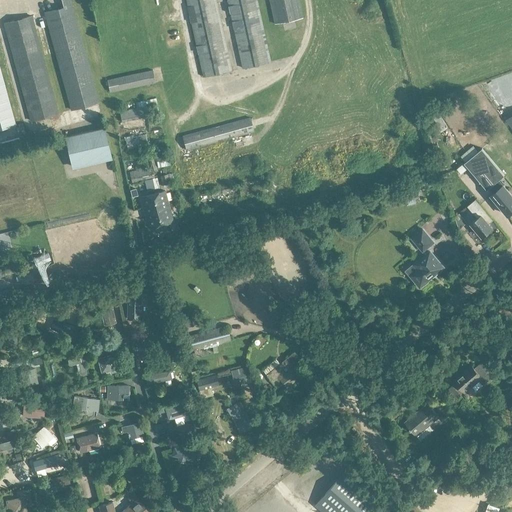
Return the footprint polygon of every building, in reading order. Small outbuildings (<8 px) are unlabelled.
[(61,0),(64,6),(44,12),(71,110),(99,102),(71,0),(61,0)] [(186,0),(203,75),(232,69),(216,0),(186,0)] [(227,0),(242,67),(271,60),(259,5),(257,0),(227,0)] [(269,0),(271,9),(274,23),(303,17),(299,0),(269,0)] [(32,15),(4,23),(30,121),(59,113),(32,15)] [(0,64),(0,129),(16,125),(0,64)] [(153,69),(107,79),(110,92),(156,82),(153,69)] [(144,106),(145,111),(151,110),(151,113),(156,113),(154,101),(137,104),(138,107),(144,106)] [(506,101),(498,107),(511,127),(511,106),(511,108),(506,101)] [(144,106),(138,107),(120,111),(122,122),(146,117),(145,111),(144,106)] [(250,117),(182,136),(186,150),(254,131),(250,117)] [(73,166),(111,158),(105,130),(67,139),(73,166)] [(139,135),(129,137),(125,138),(128,149),(148,144),(145,134),(140,135),(139,135)] [(482,148),(477,152),(465,162),(469,167),(487,189),(489,188),(499,179),(505,175),(490,157),(482,148)] [(132,182),(155,177),(154,172),(156,171),(154,158),(151,158),(152,165),(129,170),(132,182)] [(172,173),(161,175),(162,185),(174,182),(172,173)] [(157,189),(155,178),(145,180),(147,191),(157,189)] [(499,179),(489,188),(493,193),(504,184),(499,179)] [(511,194),(504,184),(493,193),(491,195),(508,215),(511,211),(511,194)] [(138,195),(136,188),(130,190),(132,197),(138,195)] [(416,203),(413,189),(404,191),(407,205),(416,203)] [(165,190),(142,197),(148,219),(146,220),(147,226),(149,225),(150,228),(173,221),(165,190)] [(486,213),(476,200),(468,207),(478,218),(472,223),(482,236),(492,227),(491,226),(495,223),(486,213)] [(460,213),(455,217),(456,220),(465,229),(470,225),(460,213)] [(434,242),(423,229),(412,238),(423,251),(434,242)] [(412,255),(416,251),(408,242),(404,246),(412,255)] [(443,267),(430,251),(415,264),(419,269),(411,275),(420,286),(423,284),(424,285),(429,281),(428,279),(443,267)] [(37,266),(51,260),(48,253),(34,259),(37,266)] [(0,299),(11,296),(9,290),(0,292),(0,299)] [(141,295),(133,295),(127,295),(127,319),(140,319),(141,295)] [(102,315),(102,318),(104,325),(116,323),(110,301),(99,304),(102,315)] [(81,327),(56,317),(52,327),(77,337),(81,327)] [(227,325),(188,335),(192,350),(231,340),(227,325)] [(16,329),(2,329),(3,344),(17,343),(16,329)] [(334,331),(323,341),(329,349),(341,339),(334,331)] [(146,359),(142,334),(134,335),(138,360),(146,359)] [(265,358),(270,355),(267,349),(261,353),(265,358)] [(295,353),(267,375),(278,388),(283,383),(287,388),(303,375),(296,367),(302,362),(295,353)] [(83,355),(68,359),(69,365),(79,362),(83,375),(88,374),(83,355)] [(109,356),(98,359),(100,364),(98,365),(99,367),(100,367),(102,372),(110,370),(111,373),(118,371),(116,361),(110,363),(109,356)] [(482,362),(474,368),(482,377),(480,379),(484,384),(494,376),(482,362)] [(234,381),(242,379),(249,377),(250,376),(247,365),(231,370),(234,381)] [(482,377),(474,368),(472,365),(455,380),(465,392),(480,379),(482,377)] [(36,368),(22,370),(20,370),(23,385),(38,382),(36,368)] [(170,370),(149,374),(144,375),(146,384),(171,379),(170,370)] [(199,390),(211,387),(219,385),(216,374),(196,379),(199,390)] [(130,385),(107,385),(107,399),(129,399),(130,385)] [(75,395),(73,403),(75,403),(74,407),(97,410),(98,407),(99,406),(100,399),(75,395)] [(451,400),(447,405),(451,409),(456,404),(451,400)] [(45,404),(37,403),(24,401),(22,416),(44,418),(45,404)] [(239,401),(227,408),(240,431),(252,424),(239,401)] [(185,402),(165,407),(169,419),(189,414),(185,402)] [(428,402),(405,422),(417,435),(439,417),(442,420),(447,416),(440,407),(436,411),(428,402)] [(50,427),(47,424),(47,423),(33,436),(42,446),(50,439),(53,442),(56,439),(47,429),(50,427)] [(140,423),(122,428),(123,432),(128,431),(130,439),(143,435),(140,423)] [(427,428),(413,439),(421,449),(435,437),(427,428)] [(97,433),(86,435),(76,438),(80,453),(101,448),(97,433)] [(14,439),(0,442),(0,450),(16,447),(14,439)] [(175,449),(173,456),(178,457),(177,461),(185,463),(186,459),(197,461),(199,455),(188,452),(190,445),(184,444),(183,451),(175,449)] [(39,467),(61,461),(58,454),(37,460),(39,467)] [(315,504),(324,511),(390,511),(345,471),(315,504)] [(68,474),(43,480),(45,489),(70,483),(68,474)] [(133,503),(122,511),(148,511),(133,494),(129,498),(133,503)] [(27,511),(25,496),(6,500),(8,511),(27,511)] [(115,511),(113,501),(99,505),(100,511),(115,511)]
